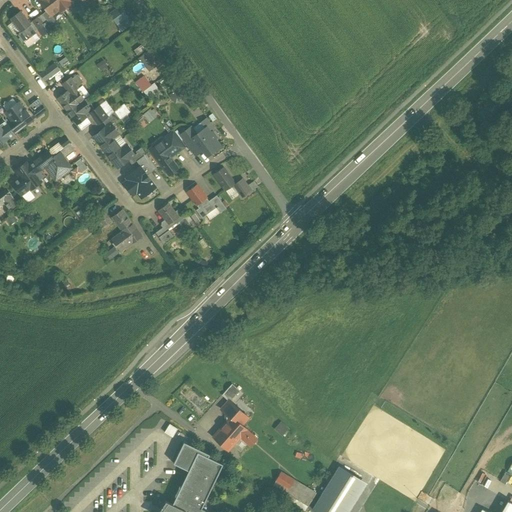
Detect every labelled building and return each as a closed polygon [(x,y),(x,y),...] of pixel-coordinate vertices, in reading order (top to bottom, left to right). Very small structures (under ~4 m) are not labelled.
[(38,0),(47,11),(51,16),(59,10),(60,11),(71,3),(68,0),(38,0)] [(83,8),(76,0),(68,0),(71,3),(77,12),(83,8)] [(120,7),(111,13),(118,23),(127,17),(120,7)] [(58,24),(51,16),(47,11),(42,14),(52,28),(58,24)] [(29,24),(20,12),(10,19),(20,32),(17,34),(23,43),(36,33),(30,25),(31,25),(30,24),(29,24)] [(47,22),(42,15),(32,22),(38,29),(43,36),(52,29),(47,23),(47,22)] [(143,44),(134,51),(137,55),(146,49),(143,44)] [(54,64),(41,74),(45,81),(59,71),(54,64)] [(137,82),(152,101),(162,92),(147,74),(137,82)] [(82,83),(77,75),(72,79),(77,87),(82,83)] [(77,87),(72,79),(70,78),(62,84),(68,91),(77,104),(84,100),(75,88),(77,87)] [(177,104),(191,93),(180,79),(172,85),(177,90),(170,96),(177,104)] [(68,91),(57,99),(67,112),(77,104),(68,91)] [(47,111),(38,99),(28,106),(32,111),(32,112),(36,118),(47,111)] [(24,111),(18,103),(6,112),(12,121),(8,124),(0,114),(7,125),(15,134),(33,120),(26,110),(24,111)] [(77,104),(67,112),(77,125),(87,117),(84,114),(77,104)] [(123,105),(115,112),(120,119),(129,112),(123,105)] [(99,106),(92,111),(91,109),(84,114),(87,117),(77,125),(81,130),(91,123),(94,128),(108,118),(99,106)] [(151,122),(159,116),(153,108),(145,114),(151,122)] [(120,119),(115,113),(110,117),(114,123),(120,119)] [(7,125),(5,122),(0,125),(0,145),(15,134),(7,125)] [(111,124),(93,136),(105,152),(117,144),(112,138),(118,134),(111,124)] [(206,128),(196,135),(191,128),(181,135),(196,155),(203,150),(206,154),(210,152),(211,153),(220,147),(215,139),(217,138),(212,132),(210,133),(206,128)] [(184,147),(173,133),(164,140),(166,143),(174,154),(184,147)] [(66,137),(59,142),(63,148),(70,143),(71,142),(66,137)] [(70,143),(63,148),(60,150),(65,157),(74,150),(70,143)] [(174,154),(166,143),(153,152),(156,157),(155,158),(168,177),(178,170),(169,158),(174,154)] [(117,144),(105,152),(117,168),(134,155),(127,145),(121,149),(117,144)] [(141,148),(136,152),(140,158),(146,154),(141,148)] [(65,157),(60,150),(51,156),(55,161),(42,170),(50,182),(72,166),(65,157)] [(51,156),(47,151),(34,161),(42,170),(55,161),(51,156)] [(157,169),(146,154),(140,158),(136,161),(147,176),(157,169)] [(31,163),(27,158),(13,168),(19,175),(10,181),(21,196),(43,180),(38,173),(31,163)] [(38,173),(42,170),(34,161),(31,163),(38,173)] [(235,184),(223,167),(214,174),(226,191),(234,185),(235,184)] [(141,176),(131,183),(141,196),(151,189),(141,176)] [(242,185),(239,181),(235,184),(234,185),(239,193),(245,189),(242,185)] [(252,191),(245,182),(242,185),(245,189),(239,193),(243,198),(252,191)] [(209,202),(197,185),(187,192),(199,208),(196,210),(199,214),(204,210),(207,214),(213,210),(207,203),(209,202)] [(17,204),(6,190),(0,194),(0,196),(5,203),(10,210),(17,204)] [(209,202),(207,203),(213,210),(216,208),(220,213),(226,209),(217,196),(209,202)] [(175,212),(168,204),(158,211),(165,220),(168,225),(166,226),(169,229),(169,230),(179,222),(177,219),(179,217),(175,212)] [(110,222),(101,209),(92,216),(96,221),(99,219),(105,226),(110,222)] [(190,225),(179,209),(175,212),(179,217),(177,219),(179,222),(184,230),(190,225)] [(122,210),(112,218),(122,231),(132,223),(122,210)] [(200,222),(194,213),(190,215),(197,224),(200,222)] [(165,220),(162,222),(161,226),(163,228),(156,233),(164,244),(174,237),(169,230),(169,229),(166,226),(168,225),(165,220)] [(141,236),(132,223),(122,231),(132,244),(141,236)] [(153,244),(148,237),(142,241),(148,248),(153,244)] [(232,384),(222,395),(229,401),(230,402),(240,391),(232,384)] [(230,402),(229,401),(221,410),(226,414),(227,422),(232,416),(242,425),(248,418),(230,402)] [(227,422),(213,437),(228,451),(240,438),(251,447),(258,439),(242,425),(232,416),(227,422)] [(178,429),(170,424),(165,432),(173,437),(178,429)] [(189,471),(181,487),(180,487),(175,496),(176,497),(172,504),(166,501),(165,502),(170,505),(167,511),(163,509),(161,511),(205,511),(206,510),(202,508),(223,464),(208,457),(210,454),(184,442),(174,464),(189,471)] [(339,466),(312,509),(316,511),(347,511),(366,482),(339,466)] [(309,490),(294,481),(294,480),(281,472),(276,481),(276,482),(273,485),(308,507),(316,494),(309,490)] [(511,511),(511,503),(508,501),(501,511),(486,511),(482,509),(480,511),(511,511)]
